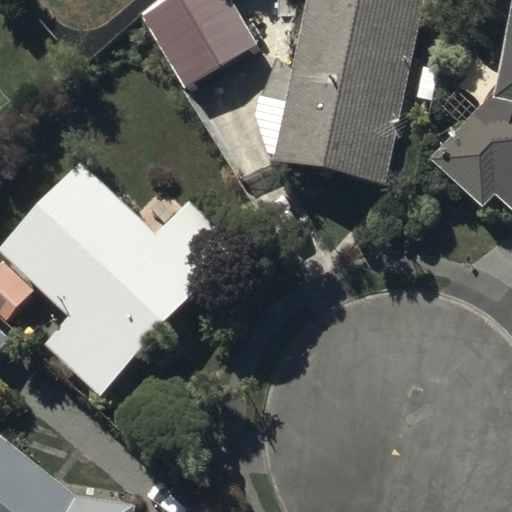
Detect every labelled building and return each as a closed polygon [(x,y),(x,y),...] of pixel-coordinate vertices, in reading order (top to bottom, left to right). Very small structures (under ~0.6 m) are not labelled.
[(235,0),(162,0),(144,11),(188,87),(260,46),(257,41),(273,33),(262,13),(243,13),(235,0)] [(389,183),(425,0),(309,0),(290,97),(263,92),(257,120),(271,153),(280,155),(279,161),(389,183)] [(511,89),(439,168),(490,215),(501,204),(511,213),(511,89)] [(160,232),(83,160),(1,247),(75,316),(48,344),(102,394),(242,244),(192,197),(160,232)] [(0,354),(16,337),(0,323),(0,354)] [(81,494),(0,427),(0,511),(140,511),(142,503),(81,494)]
